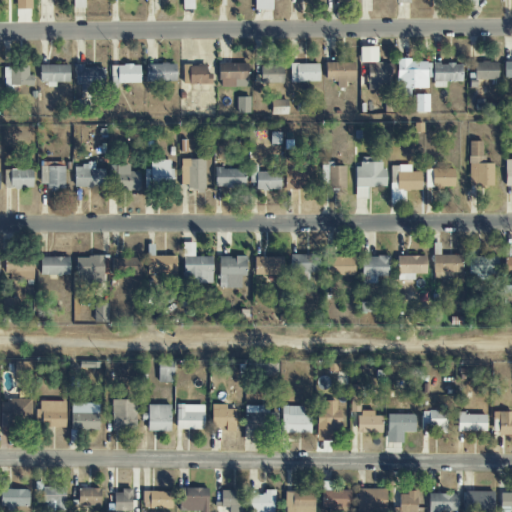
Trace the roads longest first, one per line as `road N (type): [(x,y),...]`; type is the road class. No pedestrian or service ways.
road 1 (residential): [(0,459),(511,464)]
road 2 (residential): [(0,31),(511,28)]
road 3 (residential): [(0,224),(511,223)]
